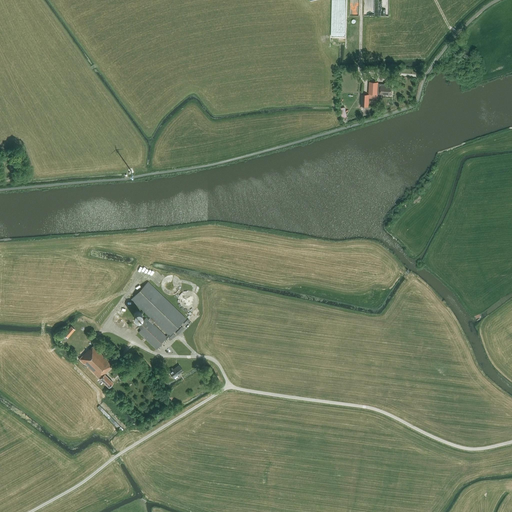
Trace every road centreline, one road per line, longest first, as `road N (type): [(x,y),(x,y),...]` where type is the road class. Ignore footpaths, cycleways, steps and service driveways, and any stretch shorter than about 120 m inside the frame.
road 1 (unclassified): [(229,387),(371,408),(464,448),(511,442)]
road 2 (unclassified): [(30,511),(229,387)]
road 3 (unclassified): [(229,387),(211,358),(154,353),(103,327)]
